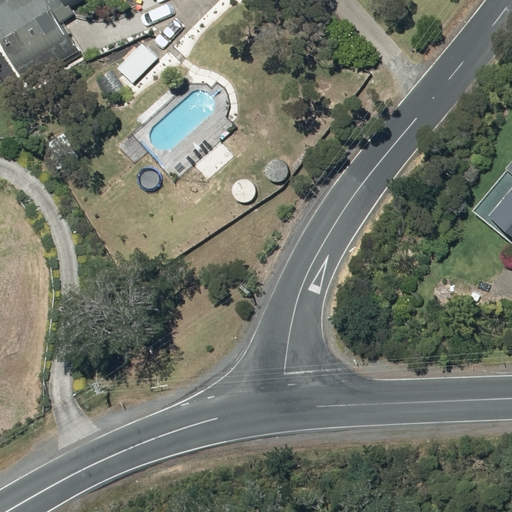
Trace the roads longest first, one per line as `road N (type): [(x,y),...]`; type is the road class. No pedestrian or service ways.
road 1 (tertiary): [(284,409),(287,337),(317,256),(376,165),(511,0)]
road 2 (unknown): [(124,446),(89,371),(99,244),(91,195),(72,160),(37,136),(0,137)]
road 3 (tertiary): [(8,511),(124,446),(227,416),(284,409)]
road 4 (tertiary): [(284,409),(511,399)]
